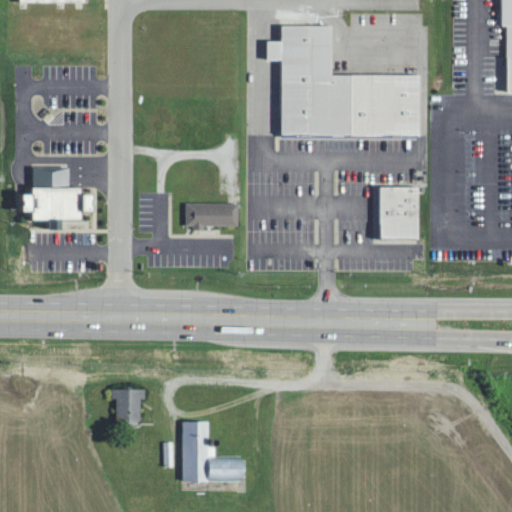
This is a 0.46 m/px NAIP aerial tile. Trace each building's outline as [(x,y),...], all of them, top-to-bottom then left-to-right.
[(502,0),(511,0),(511,90),(510,90),(509,24),(503,25),(502,0)] [(421,135),(421,73),(332,72),(333,23),(283,23),(283,39),(268,39),(268,58),(283,58),(282,134),(421,135)] [(71,166),(34,166),(33,191),(22,191),(22,209),(32,209),(32,217),(48,218),(48,227),(61,227),(61,217),(81,217),(82,209),(91,209),(92,191),(81,191),(81,185),(70,185),(71,166)] [(382,185),(421,186),(420,237),(381,237),(382,185)] [(240,225),(240,202),(188,201),(187,226),(204,227),(204,224),(240,225)] [(147,387),(113,388),(114,397),(118,397),(118,423),(142,422),(141,397),(147,397),(147,387)] [(211,419),(185,419),(184,479),(243,479),(243,455),(217,455),(217,443),(211,443),(211,419)]
